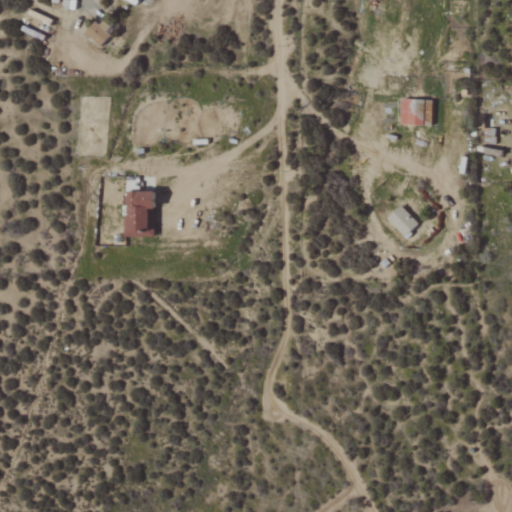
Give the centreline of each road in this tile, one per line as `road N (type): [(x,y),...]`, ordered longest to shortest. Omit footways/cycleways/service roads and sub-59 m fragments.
road 1 (residential): [(0,454),(78,272),(159,0)]
road 2 (track): [(281,85),(375,158),(398,158),(440,186),(453,221),(443,245),(424,259),(397,253),(365,199),(375,158)]
road 3 (track): [(286,277),(285,341),(266,395),(271,408),(314,426),(339,453),(371,511)]
road 4 (track): [(286,277),(278,0)]
